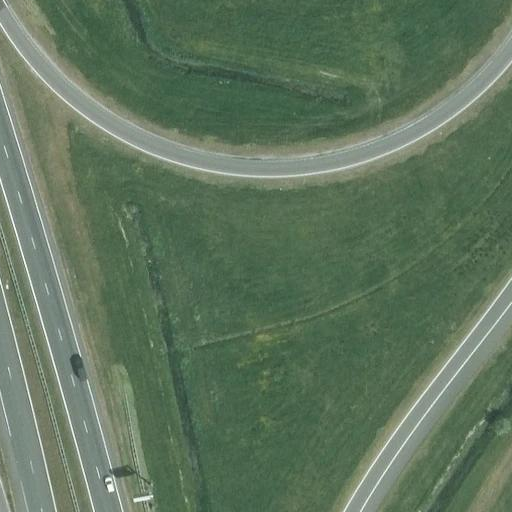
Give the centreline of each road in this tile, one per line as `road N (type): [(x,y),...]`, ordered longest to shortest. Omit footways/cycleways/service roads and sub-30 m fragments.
road 1 (trunk): [(511,50),(468,96),(398,141),(340,163),(240,169),(184,159),(114,130),(59,88),(0,10)]
road 2 (trunk): [(107,511),(0,134)]
road 3 (motorway): [(354,511),(511,289)]
road 4 (motorway): [(0,338),(41,511)]
